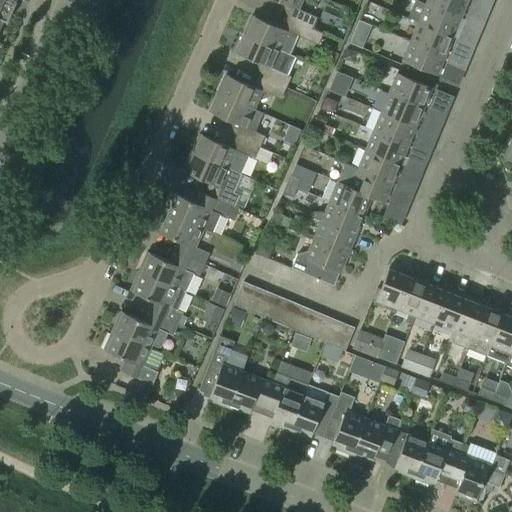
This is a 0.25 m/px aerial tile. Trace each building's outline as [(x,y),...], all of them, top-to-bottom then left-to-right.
[(0,0),(0,18),(2,20),(6,12),(10,14),(16,2),(10,0),(0,0)] [(275,0),(291,7),(286,18),(312,29),(317,17),(298,9),(301,0),(275,0)] [(416,0),(411,0),(405,17),(418,22),(452,37),(460,18),(425,4),(416,0)] [(426,0),(425,4),(460,18),(467,0),(426,0)] [(466,14),(462,25),(471,29),(475,18),(466,14)] [(251,15),(243,34),(280,50),(288,32),(318,45),(323,33),(312,29),(286,18),(281,29),(251,15)] [(475,18),(471,29),(480,32),(484,22),(475,18)] [(418,22),(410,41),(445,56),(452,37),(418,22)] [(243,34),(235,53),(265,66),(260,77),(286,88),(291,77),(285,74),(294,56),(280,50),(243,34)] [(410,41),(402,61),(436,75),(445,56),(410,41)] [(450,52),(446,62),(455,66),(460,56),(450,52)] [(460,56),(455,66),(465,70),(469,60),(460,56)] [(338,70),(334,85),(347,89),(351,73),(338,70)] [(397,73),(388,93),(423,107),(431,88),(397,73)] [(225,75),(217,93),(254,109),(262,91),(281,99),(286,88),(260,77),(255,88),(225,75)] [(217,93),(209,112),(238,125),(234,136),(259,147),(264,136),(245,127),(254,109),(217,93)] [(388,93),(380,112),(415,126),(423,107),(388,93)] [(429,104),(425,114),(434,118),(438,107),(429,104)] [(438,107),(434,118),(443,122),(447,111),(438,107)] [(380,112),(373,131),(407,145),(415,126),(380,112)] [(373,131),(365,150),(400,164),(407,145),(373,131)] [(199,134),(191,152),(227,168),(235,150),(254,158),(259,147),(234,136),(229,147),(199,134)] [(413,141),(409,152),(418,156),(423,145),(413,141)] [(423,145),(418,156),(428,159),(432,149),(423,145)] [(365,150),(357,168),(392,183),(400,164),(365,150)] [(191,152),(182,171),(212,184),(207,196),(230,205),(233,207),(238,195),(232,192),(240,174),(227,168),(191,152)] [(344,163),(336,182),(349,187),(349,188),(371,197),(384,203),(392,183),(357,168),(344,163)] [(290,175),(286,184),(297,188),(301,179),(290,175)] [(398,179),(393,189),(403,193),(407,183),(398,179)] [(336,182),(328,201),(363,216),(371,197),(349,188),(349,187),(336,182)] [(407,183),(403,193),(412,197),(416,187),(407,183)] [(286,184),(282,193),(292,197),(297,188),(286,184)] [(164,212),(203,229),(212,233),(220,215),(225,217),(230,205),(207,196),(200,192),(195,202),(173,193),(164,212)] [(309,216),(320,220),(355,235),(363,216),(328,201),(324,212),(320,210),(311,212),(309,216)] [(164,212),(156,231),(178,241),(173,251),(204,265),(209,253),(195,247),(203,229),(164,212)] [(274,212),(270,221),(280,226),(284,216),(274,212)] [(320,220),(313,239),(347,253),(355,235),(320,220)] [(339,273),(347,253),(313,239),(305,258),(299,256),(294,267),(332,283),(337,272),(339,273)] [(138,271),(176,288),(186,292),(194,274),(199,276),(204,265),(173,251),(169,262),(147,252),(138,271)] [(377,288),(371,300),(395,309),(409,273),(389,266),(380,289),(377,288)] [(138,271),(129,290),(152,300),(147,310),(177,324),(182,312),(168,306),(176,288),(138,271)] [(409,273),(395,309),(408,314),(405,322),(411,324),(414,316),(428,281),(409,273)] [(428,281),(414,316),(433,324),(446,288),(428,281)] [(243,282),(233,305),(244,310),(254,286),(243,282)] [(219,321),(233,290),(219,284),(205,315),(219,321)] [(254,286),(244,310),(256,314),(265,291),(254,286)] [(446,288),(433,324),(452,331),(466,296),(446,288)] [(265,291),(256,314),(267,319),(276,295),(265,291)] [(276,295),(267,319),(278,323),(287,300),(276,295)] [(466,296),(452,331),(448,341),(467,348),(485,303),(466,296)] [(287,300),(278,323),(289,328),(298,305),(287,300)] [(485,303),(467,348),(486,355),(504,310),(485,303)] [(298,305),(289,328),(300,333),(309,309),(298,305)] [(244,312),(233,308),(228,321),(239,325),(244,312)] [(309,309),(300,333),(311,337),(320,314),(309,309)] [(120,311),(112,330),(150,347),(151,345),(157,347),(161,346),(167,333),(172,335),(177,324),(147,310),(142,321),(120,311)] [(505,363),(511,345),(511,313),(504,310),(486,355),(505,363)] [(320,314),(311,337),(322,342),(332,318),(320,314)] [(332,318),(322,342),(333,346),(343,323),(332,318)] [(343,323),(333,346),(344,351),(354,328),(343,323)] [(112,330),(103,350),(125,359),(121,370),(151,383),(156,372),(142,365),(150,347),(112,330)] [(359,331),(352,348),(376,357),(379,349),(382,340),(359,331)] [(290,343),(305,348),(310,337),(295,332),(290,343)] [(219,336),(198,390),(210,395),(209,398),(213,399),(212,402),(228,408),(242,371),(225,365),(234,342),(219,336)] [(340,350),(324,344),(320,355),(336,361),(340,350)] [(379,349),(376,357),(390,362),(393,354),(379,349)] [(407,349),(401,366),(414,371),(421,355),(407,349)] [(421,355),(414,371),(428,377),(434,360),(421,355)] [(272,383),(262,411),(272,415),(270,421),(275,423),(274,425),(290,431),(307,385),(312,373),(281,361),(277,373),(273,383),(272,383)] [(373,364),(368,377),(379,381),(384,368),(373,364)] [(397,372),(384,367),(384,368),(379,381),(391,386),(397,372)] [(242,371),(228,408),(243,413),(244,411),(249,413),(251,407),(262,411),(272,383),(273,383),(277,373),(265,369),(261,379),(242,371)] [(442,372),(439,381),(452,386),(456,377),(442,372)] [(456,377),(452,386),(466,391),(469,383),(456,377)] [(415,379),(409,393),(423,398),(428,384),(415,379)] [(307,385),(290,431),(305,437),(306,435),(311,436),(313,431),(323,435),(334,406),(335,407),(339,397),(307,385)] [(480,387),(477,395),(491,400),(494,392),(480,387)] [(334,406),(323,435),(334,439),(332,444),(337,446),(336,448),(351,454),(365,418),(349,412),(354,397),(340,392),(339,397),(335,407),(334,406)] [(494,392),(491,400),(504,406),(507,397),(494,392)] [(505,429),(511,414),(496,409),(492,418),(496,426),(505,429)] [(365,418),(351,454),(367,460),(368,458),(372,460),(374,454),(385,458),(396,430),(400,420),(388,415),(384,425),(365,418)] [(396,430),(385,458),(396,462),(394,468),(398,470),(397,472),(413,478),(427,442),(396,430)] [(427,442),(413,478),(428,484),(429,481),(434,483),(436,477),(447,481),(461,443),(450,439),(446,449),(427,442)] [(461,443),(447,481),(458,485),(455,491),(460,493),(459,495),(475,501),(489,465),(465,456),(468,446),(461,443)] [(495,455),(490,468),(504,474),(509,460),(495,455)] [(490,468),(484,482),(499,487),(504,474),(490,468)]
